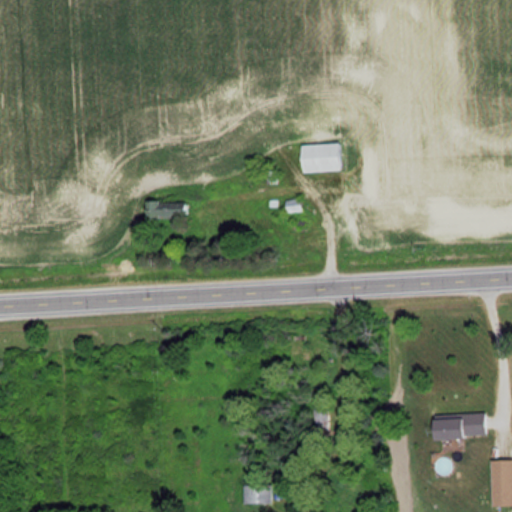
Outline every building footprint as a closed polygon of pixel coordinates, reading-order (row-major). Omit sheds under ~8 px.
[(309,142),(309,170),(351,170),(351,142),(309,142)] [(294,209),(308,212),(310,204),(296,201),(294,209)] [(496,435),(496,414),(444,415),(445,436),(496,435)] [(511,458),(499,458),(499,504),(511,504),(511,458)] [(280,502),(280,483),(249,483),(249,502),(280,502)]
